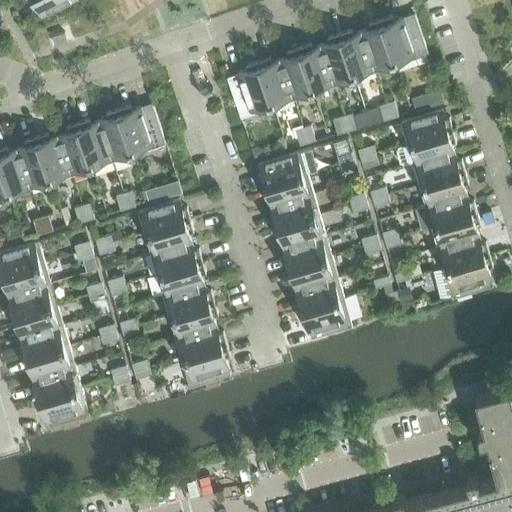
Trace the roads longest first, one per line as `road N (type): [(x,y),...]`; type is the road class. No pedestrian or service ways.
road 1 (residential): [(278,351),(172,42)]
road 2 (residential): [(451,0),(511,191)]
road 3 (residential): [(45,85),(172,42)]
road 4 (residential): [(172,42),(299,0)]
